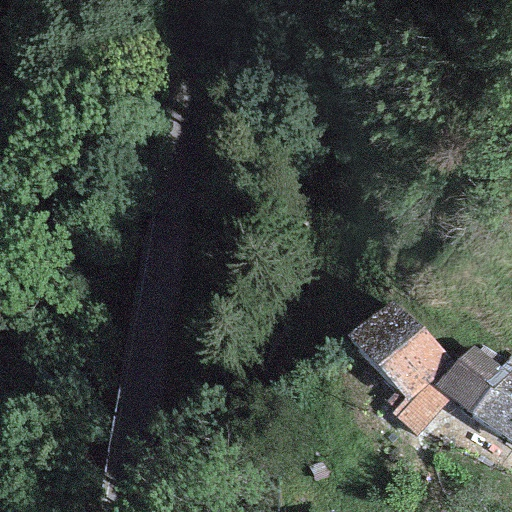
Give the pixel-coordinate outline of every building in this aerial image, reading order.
[(429,338),(398,310),(356,357),(388,385),(416,353),(429,338)] [(461,366),(429,338),(388,385),(397,393),(420,413),(440,391),(461,366)] [(511,454),(511,410),(486,388),(461,366),(440,391),(455,404),(511,454)] [(511,410),(511,377),(506,372),(503,370),(486,388),(511,410)] [(383,408),(422,442),(455,404),(440,391),(420,413),(397,393),(383,408)]
